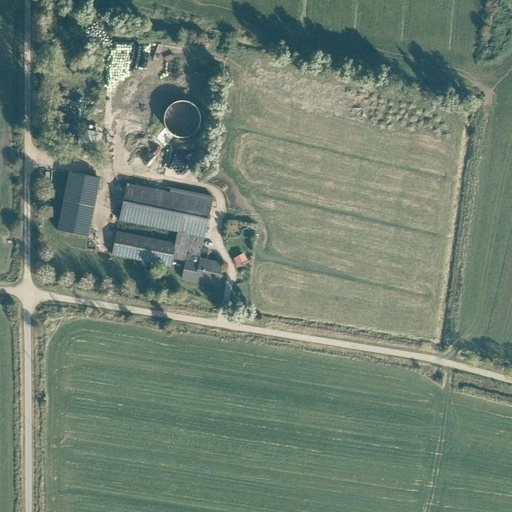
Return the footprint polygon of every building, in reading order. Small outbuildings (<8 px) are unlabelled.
[(148,117),(151,74),(122,72),(118,114),(148,117)] [(166,108),(163,115),(163,123),(166,131),(171,136),(179,139),(187,139),(194,136),(199,130),(202,123),(201,116),(199,109),(193,104),(187,101),(179,100),(172,103),(166,108)] [(96,151),(101,132),(81,127),(76,146),(96,151)] [(98,180),(66,172),(53,232),(71,236),(70,241),(84,244),(98,180)] [(168,196),(127,188),(120,222),(174,233),(172,244),(114,232),(109,257),(171,270),(173,261),(182,264),(196,266),(197,259),(211,196),(170,188),(168,196)] [(243,251),(232,257),(238,266),(248,260),(243,251)] [(216,287),(220,263),(197,259),(196,266),(182,264),(179,281),(216,287)]
